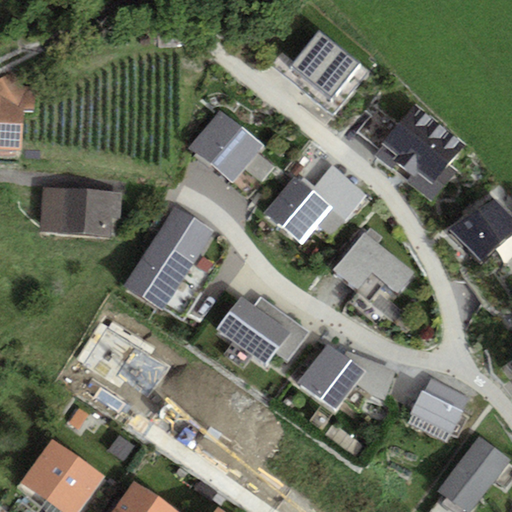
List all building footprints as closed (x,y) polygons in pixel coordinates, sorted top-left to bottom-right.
[(361,74),(318,42),(292,77),(335,109),(361,74)] [(0,81),(0,163),(22,164),(22,161),(26,121),(34,120),(33,102),(16,73),(0,81)] [(466,153),(414,112),(380,155),(432,195),(466,153)] [(264,153),(220,118),(189,158),(233,192),(264,153)] [(333,214),(295,183),(264,221),(303,251),(333,214)] [(112,198),(43,193),(40,240),(109,244),(112,198)] [(511,241),(511,224),(497,206),(453,243),(477,272),(511,241)] [(214,236),(174,212),(122,298),(162,322),(214,236)] [(415,280),(365,242),(334,282),(358,300),(371,283),(398,303),(415,280)] [(254,305),(243,297),(219,330),(267,364),(276,352),(289,361),(309,332),(260,297),(254,305)] [(366,372),(329,344),(299,383),(336,411),(366,372)] [(469,398),(431,379),(408,424),(446,443),(469,398)] [(471,511),(510,460),(479,437),(439,490),(468,511),(471,511)] [(78,511),(104,476),(51,438),(20,482),(62,511),(78,511)] [(178,511),(134,480),(112,510),(114,511),(178,511)]
